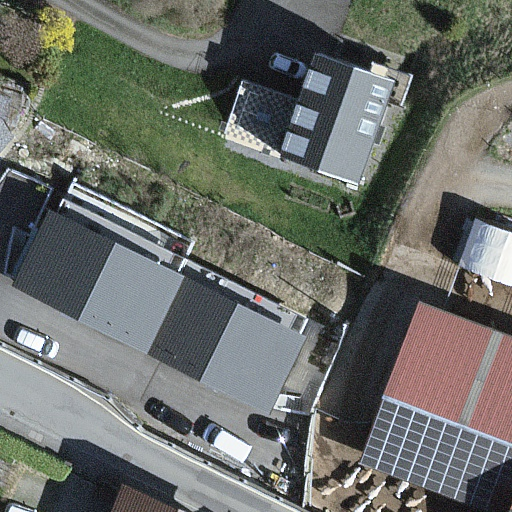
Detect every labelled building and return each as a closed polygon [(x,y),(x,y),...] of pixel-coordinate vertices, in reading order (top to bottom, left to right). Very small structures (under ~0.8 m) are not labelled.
[(391,80),(322,58),(292,152),(360,176),(391,80)] [(18,287),(149,351),(184,279),(53,215),(18,287)] [(511,234),(472,222),(456,270),(511,287),(511,234)] [(269,409),(304,337),(184,279),(149,351),(269,409)] [(511,511),(511,334),(431,303),(369,464),(496,511),(511,511)] [(180,511),(131,493),(123,511),(180,511)]
